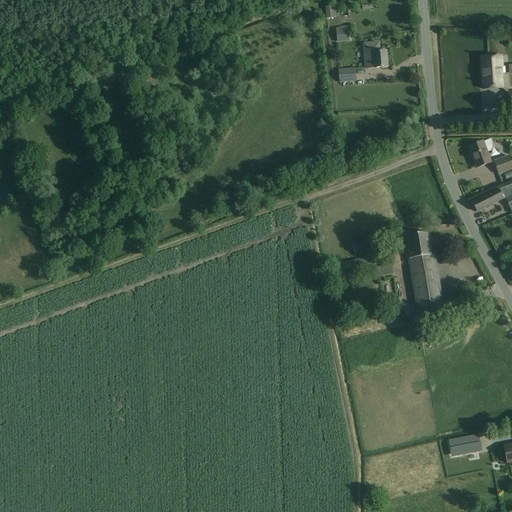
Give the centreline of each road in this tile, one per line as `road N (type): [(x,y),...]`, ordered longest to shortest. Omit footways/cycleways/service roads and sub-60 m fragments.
road 1 (track): [(440,147),(142,263),(156,511)]
road 2 (unclassified): [(511,299),(445,168),(424,0)]
road 3 (track): [(298,200),(350,487)]
